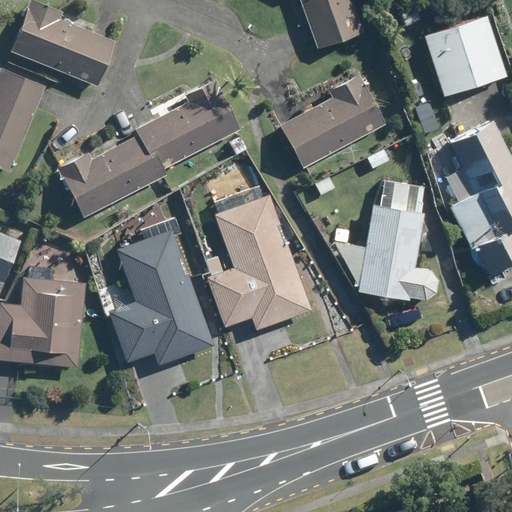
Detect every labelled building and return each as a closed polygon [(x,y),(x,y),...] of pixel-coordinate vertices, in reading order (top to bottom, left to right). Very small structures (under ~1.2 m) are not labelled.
[(31,0),(28,0),(9,52),(96,86),(114,41),(59,20),(62,12),(31,0)] [(350,0),(299,0),(317,48),(362,31),(350,0)] [(482,14),(421,34),(440,94),(501,74),(482,14)] [(0,168),(9,172),(44,87),(0,69),(0,168)] [(328,92),(331,98),(281,126),(303,167),(384,124),(358,75),(328,92)] [(215,81),(185,96),(189,102),(134,130),(137,136),(159,178),(177,170),(173,164),(240,129),(215,81)] [(472,191),(446,205),(483,274),(511,258),(511,165),(487,120),(445,142),(472,191)] [(87,152),(57,167),(83,218),(159,178),(137,136),(91,160),(87,152)] [(383,149),(365,157),(371,169),(389,161),(383,149)] [(329,177),(315,185),(321,195),(334,188),(329,177)] [(372,206),(360,293),(409,300),(409,299),(426,300),(436,293),(438,279),(430,269),(415,268),(422,213),(420,213),(423,186),(383,181),(379,206),(372,206)] [(256,184),(211,201),(215,211),(211,213),(232,266),(205,277),(223,326),(249,316),(254,329),(309,308),(285,244),(282,245),(272,221),(275,219),(265,193),(260,195),(256,184)] [(139,230),(143,240),(116,250),(134,301),(106,311),(125,363),(153,353),(158,365),(212,345),(173,236),(179,234),(173,218),(139,230)] [(349,232),(337,229),(334,240),(346,244),(349,232)] [(0,273),(14,241),(0,234),(0,273)] [(20,279),(17,306),(0,303),(0,357),(74,365),(82,284),(20,279)]
